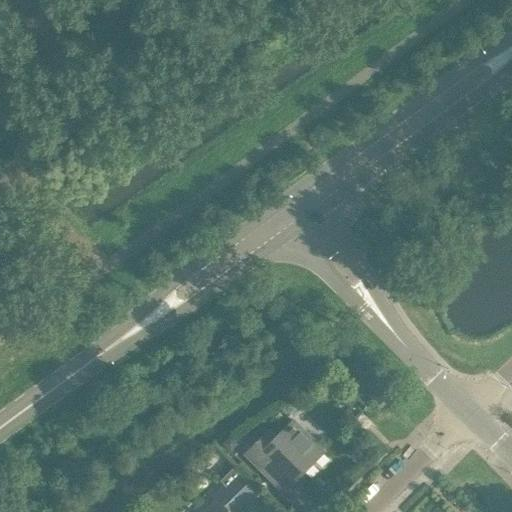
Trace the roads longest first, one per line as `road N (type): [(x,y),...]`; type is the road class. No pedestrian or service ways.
road 1 (secondary): [(287,201),(58,380)]
road 2 (secondary): [(58,380),(120,349),(296,229)]
road 3 (secondary): [(511,45),(287,201)]
road 4 (secondary): [(323,208),(511,64)]
road 5 (residential): [(296,229),(361,311),(397,338)]
road 6 (residential): [(397,338),(323,208)]
road 7 (residential): [(367,511),(468,411)]
